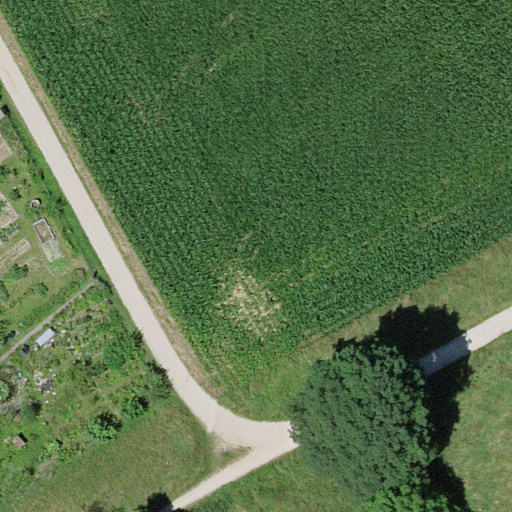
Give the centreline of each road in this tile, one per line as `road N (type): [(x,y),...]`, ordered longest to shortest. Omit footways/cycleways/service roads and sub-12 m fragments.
road 1 (track): [(0,65),(188,401),(265,452)]
road 2 (track): [(511,314),(265,452)]
